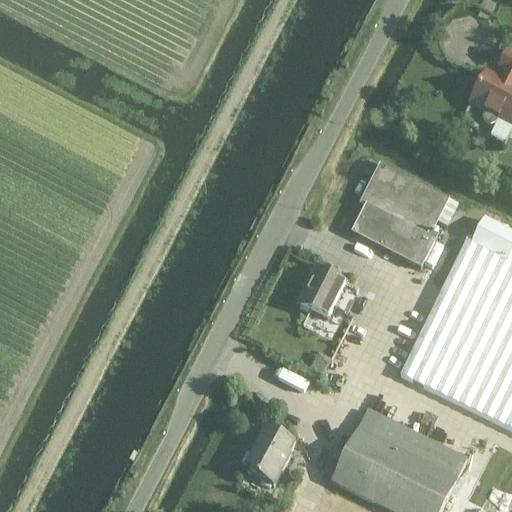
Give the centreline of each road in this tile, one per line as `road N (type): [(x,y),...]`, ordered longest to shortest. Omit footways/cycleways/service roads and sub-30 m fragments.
road 1 (unclassified): [(131,511),(398,0)]
road 2 (unknown): [(283,219),(387,273),(390,311),(364,374),(338,398),(304,400),(213,352)]
